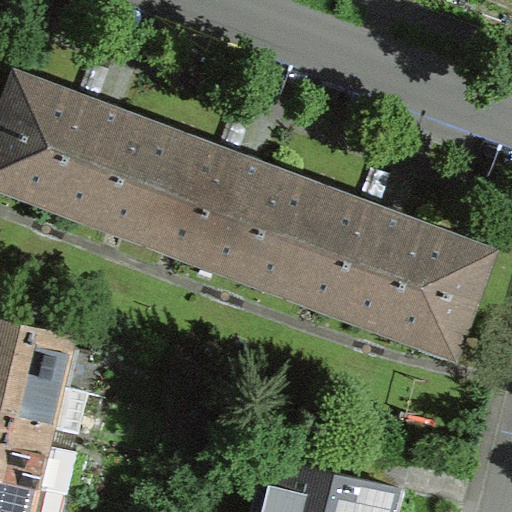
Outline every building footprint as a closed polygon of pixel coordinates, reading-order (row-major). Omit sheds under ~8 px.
[(16,69),(0,112),(0,178),(146,232),(183,131),(46,80),(16,69)] [(183,131),(146,232),(286,285),(324,183),(216,143),(183,131)] [(324,183),(286,285),(453,347),(491,245),(368,200),(324,183)] [(0,368),(58,382),(70,332),(0,315),(0,368)] [(58,382),(0,368),(0,420),(46,432),(49,421),(76,428),(85,389),(58,382)] [(0,473),(65,489),(74,450),(43,443),(46,432),(0,420),(0,473)] [(384,511),(390,486),(401,489),(409,457),(346,442),(339,470),(275,454),(261,511),(384,511)] [(60,511),(66,489),(65,489),(0,473),(0,511),(60,511)]
